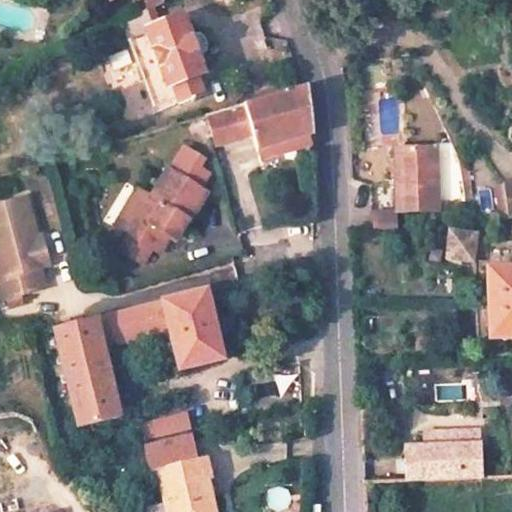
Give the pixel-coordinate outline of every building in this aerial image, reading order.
[(147,17),(123,26),(156,109),(198,92),(190,75),(197,72),(178,22),(153,32),(147,17)] [(261,147),(308,133),(308,126),(303,88),(249,103),(211,115),(219,143),(257,132),(261,147)] [(431,207),(425,143),(385,147),(391,210),(431,207)] [(167,170),(149,197),(149,198),(142,193),(141,194),(120,229),(125,232),(149,246),(155,251),(156,251),(166,235),(177,217),(186,223),(205,193),(167,170)] [(141,194),(136,189),(114,224),(120,229),(141,194)] [(0,211),(0,280),(1,284),(1,285),(0,284),(0,303),(1,307),(6,305),(44,295),(39,275),(47,272),(42,255),(38,255),(36,250),(35,246),(23,205),(19,207),(0,211)] [(186,223),(177,217),(166,235),(176,240),(186,223)] [(149,246),(125,232),(116,246),(139,262),(149,246)] [(476,236),(449,232),(444,258),(471,263),(476,236)] [(511,269),(474,271),(476,354),(495,354),(495,341),(511,340),(511,269)] [(206,294),(54,331),(79,427),(120,416),(100,341),(165,324),(177,372),(224,362),(206,294)] [(375,403),(360,404),(362,448),(378,447),(375,403)] [(481,431),(426,433),(427,447),(481,445),(481,431)] [(189,434),(148,443),(154,470),(159,469),(196,460),(189,434)] [(427,447),(411,447),(404,460),(404,481),(482,477),(481,445),(427,447)] [(196,460),(159,469),(168,511),(221,511),(208,457),(196,460)]
